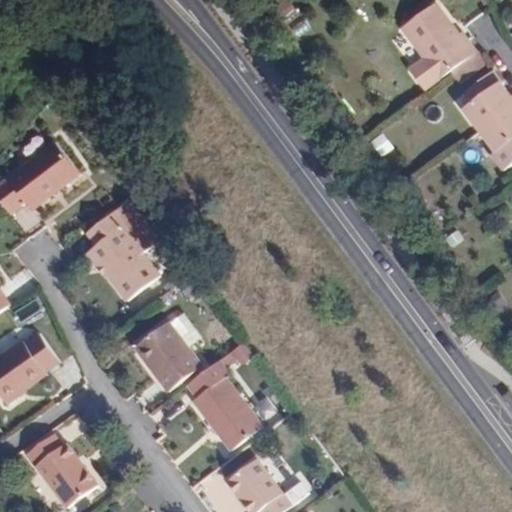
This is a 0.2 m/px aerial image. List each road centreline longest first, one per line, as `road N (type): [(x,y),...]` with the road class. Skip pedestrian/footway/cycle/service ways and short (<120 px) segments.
road 1 (secondary): [(227,65),(511,447)]
road 2 (residential): [(105,388),(30,253)]
road 3 (residential): [(193,511),(105,388)]
road 4 (residential): [(105,388),(0,458)]
